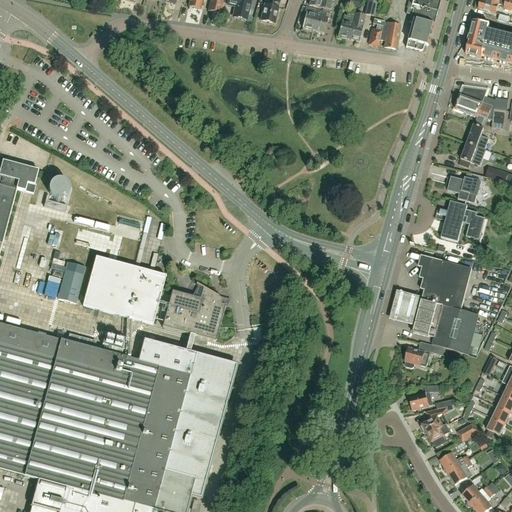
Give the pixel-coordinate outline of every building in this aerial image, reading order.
[(198,9),(200,10),(202,0),(190,0),(188,7),(194,8),(193,10),(198,10),(198,9)] [(210,0),(208,12),(220,15),(223,0),(210,0)] [(243,0),(244,0),(243,0),(228,0),(227,5),(236,7),(233,18),(246,21),(249,9),(250,9),(252,2),(251,2),(251,0),(243,0)] [(272,0),(271,7),(264,5),(261,21),(275,24),(278,8),(279,4),(280,0),(272,0)] [(321,0),(310,0),(309,6),(319,9),(321,0)] [(321,0),(319,9),(322,9),(330,11),(332,0),(321,0)] [(349,0),(348,5),(358,9),(361,1),(357,0),(349,0)] [(380,0),(379,9),(389,11),(391,0),(380,0)] [(488,0),(481,0),(479,10),(496,15),(499,5),(502,6),(501,9),(511,11),(511,0),(510,0),(509,6),(488,0)] [(368,1),(364,16),(375,18),(378,3),(368,1)] [(313,32),(318,11),(305,7),(305,8),(302,7),(301,12),(304,13),(304,14),(306,15),(302,29),(313,32)] [(354,21),(356,15),(354,14),(356,8),(350,7),(347,17),(343,16),(342,22),(341,22),(337,37),(348,40),(352,21),(354,21)] [(318,11),(313,32),(324,34),(328,19),(325,18),(326,13),(329,13),(330,11),(322,9),(322,11),(318,11)] [(352,21),(348,40),(359,43),(365,17),(356,15),(354,21),(352,21)] [(499,15),(498,22),(506,24),(506,23),(508,24),(510,18),(499,15)] [(471,36),(467,53),(483,57),(484,55),(511,60),(511,34),(490,31),(491,25),(474,21),(471,36)] [(368,49),(395,53),(399,29),(386,27),(385,30),(371,28),(368,49)] [(461,97),(456,111),(477,118),(478,119),(478,117),(484,119),(488,120),(493,122),(492,129),(505,131),(509,101),(508,101),(508,102),(497,101),(497,100),(496,100),(496,102),(486,98),(484,97),(485,94),(481,93),(465,91),(463,97),(461,97)] [(477,118),(467,144),(485,151),(489,140),(481,137),(484,130),(481,128),(484,119),(478,117),(478,119),(477,118)] [(467,144),(459,166),(465,168),(469,169),(471,164),(481,168),(487,152),(485,151),(467,144)] [(0,249),(16,190),(33,195),(36,186),(34,185),(38,171),(2,162),(0,169),(0,249)] [(511,175),(488,168),(485,178),(505,185),(505,183),(511,186),(511,175)] [(448,192),(459,195),(458,201),(475,205),(480,184),(465,180),(464,182),(451,179),(448,192)] [(70,194),(70,191),(70,188),(69,185),(67,183),(65,182),(62,181),(59,180),(57,181),(54,182),(52,183),(50,185),(49,188),(49,191),(49,194),(50,196),(52,198),(54,200),(57,201),(59,202),(62,201),(65,200),(67,198),(69,196),(70,194)] [(66,207),(45,201),(44,208),(64,213),(66,207)] [(441,211),(438,220),(445,222),(441,239),(458,243),(463,224),(469,226),(466,238),(466,239),(467,238),(479,241),(485,219),(476,217),(477,214),(478,215),(478,214),(466,211),(467,207),(451,203),(448,213),(444,212),(443,217),(440,216),(441,211)] [(511,245),(511,230),(505,230),(503,245),(511,245)] [(135,259),(148,263),(151,251),(156,253),(159,241),(142,236),(135,259)] [(19,241),(17,253),(24,254),(27,242),(19,241)] [(501,255),(511,259),(511,257),(511,253),(503,250),(501,255)] [(424,291),(413,334),(429,338),(430,337),(435,339),(433,346),(469,356),(471,347),(478,349),(482,336),(475,334),(479,316),(461,311),(472,270),(422,256),(419,267),(423,269),(420,279),(424,280),(421,290),(424,291)] [(152,326),(165,277),(95,258),(82,307),(152,326)] [(83,276),(65,272),(58,300),(75,305),(83,276)] [(193,298),(172,293),(162,328),(215,342),(225,307),(221,306),(222,301),(217,300),(218,298),(196,285),(196,286),(199,288),(193,298)] [(420,294),(396,288),(390,317),(413,323),(420,294)] [(0,470),(66,489),(60,511),(53,511),(32,506),(31,508),(29,511),(187,511),(191,497),(199,499),(236,366),(144,341),(138,362),(121,357),(110,354),(93,350),(95,343),(69,336),(67,343),(0,325),(0,470)] [(488,342),(492,344),(496,335),(492,333),(488,342)] [(105,334),(102,346),(111,348),(110,354),(121,357),(126,339),(105,334)] [(492,344),(488,342),(484,351),(488,353),(492,344)] [(445,350),(433,347),(431,353),(443,357),(445,350)] [(427,369),(430,356),(409,350),(405,363),(406,363),(405,367),(406,368),(412,370),(414,369),(415,365),(427,369)] [(497,361),(491,358),(483,374),(489,377),(497,361)] [(511,388),(508,387),(503,398),(511,402),(511,388)] [(396,404),(406,402),(404,394),(394,396),(396,404)] [(409,399),(413,412),(429,408),(429,407),(434,406),(431,394),(426,395),(426,394),(409,399)] [(511,402),(503,398),(497,408),(511,415),(511,414),(511,402)] [(426,414),(447,409),(447,408),(453,407),(452,401),(436,405),(437,410),(426,413),(426,414)] [(511,415),(497,408),(492,419),(506,426),(511,415)] [(447,409),(426,414),(428,424),(421,428),(426,436),(427,435),(428,436),(435,432),(435,433),(444,429),(438,419),(448,413),(447,409)] [(506,426),(492,419),(487,430),(501,437),(506,426)] [(457,433),(462,443),(462,444),(464,443),(483,433),(472,425),(457,433)] [(435,432),(428,436),(432,444),(433,444),(436,450),(448,443),(445,438),(451,435),(447,427),(435,433),(435,432)] [(462,443),(454,448),(458,454),(467,448),(464,443),(462,444),(462,443)] [(453,456),(441,463),(445,470),(444,472),(446,474),(448,474),(448,475),(461,468),(460,468),(464,465),(470,462),(467,457),(461,461),(460,459),(456,461),(453,456)] [(470,462),(464,465),(467,470),(477,464),(474,459),(470,462)] [(461,468),(448,475),(456,487),(468,479),(472,477),(467,470),(464,465),(460,468),(461,468)] [(484,481),(481,476),(472,482),(475,486),(484,481)] [(488,487),(483,491),(487,495),(492,491),(488,487)] [(472,507),(483,498),(473,488),(463,497),(472,507)] [(492,491),(487,495),(490,499),(495,495),(492,491)] [(0,496),(0,504),(16,507),(18,499),(0,496)] [(494,504),(499,508),(506,500),(501,496),(494,504)] [(488,511),(492,509),(483,498),(472,507),(476,511),(488,511)] [(193,501),(190,511),(195,511),(198,502),(193,501)]
